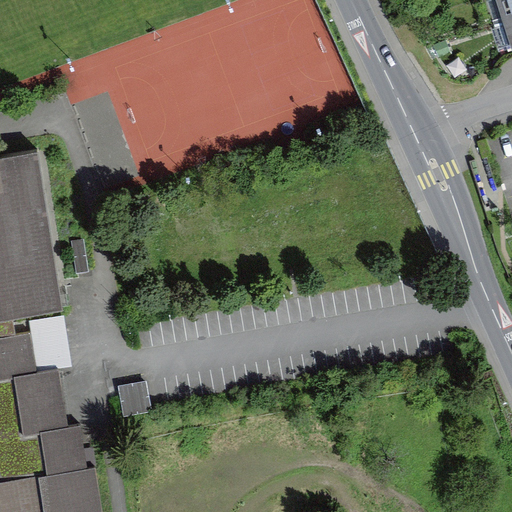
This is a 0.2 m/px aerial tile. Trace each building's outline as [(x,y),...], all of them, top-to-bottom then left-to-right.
[(511,0),(497,0),(504,21),(511,18),(511,0)] [(61,309),(35,153),(0,158),(0,318),(10,317),(61,309)] [(0,340),(13,338),(10,317),(0,318),(0,482),(32,477),(44,474),(36,433),(19,436),(9,379),(0,380),(0,340)] [(26,324),(28,335),(33,368),(68,362),(62,318),(26,324)] [(33,368),(28,335),(13,338),(0,340),(0,380),(9,379),(34,374),(33,368)] [(34,374),(9,379),(19,436),(36,433),(67,427),(56,370),(34,374)] [(149,415),(144,384),(115,388),(120,419),(149,415)] [(67,427),(36,433),(44,474),(86,467),(78,425),(67,427)] [(86,467),(44,474),(32,477),(38,511),(101,511),(93,466),(86,467)] [(0,511),(38,511),(32,477),(0,482),(0,511)]
